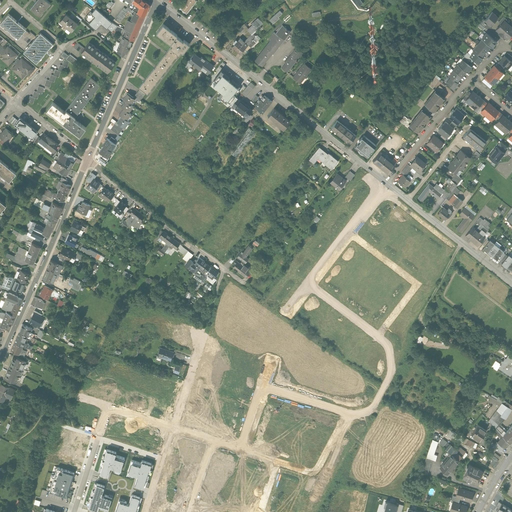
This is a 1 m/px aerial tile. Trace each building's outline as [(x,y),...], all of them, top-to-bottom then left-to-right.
[(50,3),(46,0),(37,0),(31,8),(40,16),(50,3)] [(149,4),(144,0),(138,0),(136,4),(135,3),(131,8),(133,9),(135,11),(134,14),(133,14),(130,21),(127,29),(124,36),(133,40),(134,40),(149,5),(149,4)] [(185,0),(181,6),(180,7),(186,12),(195,0),(185,0)] [(120,22),(128,10),(126,9),(124,7),(115,19),(120,22)] [(92,12),(90,11),(84,18),(96,28),(101,22),(106,27),(111,22),(96,8),(92,12)] [(270,19),(273,23),(280,18),(279,16),(283,13),(281,10),(270,19)] [(498,17),(492,12),(485,20),(486,21),(491,25),(498,17)] [(8,14),(1,23),(18,38),(21,34),(25,30),(26,29),(8,14)] [(66,14),(59,22),(60,22),(60,21),(63,24),(63,25),(65,26),(71,19),(66,14)] [(71,19),(65,26),(68,29),(68,28),(71,30),(71,31),(77,24),(71,19)] [(250,24),(252,26),(255,30),(260,25),(255,20),(250,24)] [(505,21),(504,20),(501,24),(496,30),(501,34),(509,25),(505,21)] [(111,22),(106,27),(111,32),(117,25),(111,22)] [(177,34),(163,24),(157,32),(170,42),(176,35),(177,34)] [(245,30),(249,34),(254,29),(253,29),(250,25),(245,30)] [(283,25),(283,26),(277,33),(275,32),(270,38),(271,40),(255,60),(262,66),(262,65),(273,52),(273,53),(274,53),(273,52),(290,31),(291,32),(291,31),(283,25)] [(511,27),(509,25),(501,34),(507,39),(511,33),(511,32),(511,27)] [(25,30),(21,34),(26,38),(27,36),(31,40),(35,36),(30,32),(29,34),(25,30)] [(40,33),(23,52),(36,63),(53,44),(40,33)] [(496,42),(486,33),(481,39),(482,39),(490,46),(492,47),(496,42)] [(130,46),(133,40),(124,36),(122,35),(120,42),(130,46)] [(183,40),(176,35),(170,42),(173,44),(171,47),(178,52),(180,50),(182,52),(189,44),(183,39),(183,40)] [(244,42),(236,50),(240,53),(244,49),(253,39),(249,36),(244,42)] [(244,42),(239,38),(237,40),(236,39),(234,42),(235,43),(232,46),(236,50),(244,42)] [(255,41),(253,39),(244,49),(246,51),(255,41)] [(490,46),(482,39),(477,44),(485,51),(490,46)] [(82,52),(85,48),(78,42),(74,47),(81,53),(82,52)] [(85,48),(82,52),(85,55),(91,60),(91,59),(93,61),(101,51),(100,50),(92,44),(89,42),(85,48)] [(127,53),(130,46),(120,42),(117,49),(118,49),(123,52),(127,53)] [(485,51),(477,44),(472,50),(474,51),(481,57),(485,51)] [(178,52),(171,47),(171,46),(160,60),(168,66),(170,64),(172,62),(171,62),(175,57),(175,58),(177,56),(176,55),(178,53),(178,52)] [(17,55),(7,47),(5,49),(1,54),(7,59),(5,61),(9,65),(17,55)] [(296,47),(297,47),(285,62),(286,63),(283,68),(282,67),(282,68),(287,72),(288,72),(287,72),(296,61),(297,61),(298,60),(297,60),(303,52),(303,53),(303,52),(297,47),(296,47)] [(101,51),(93,61),(95,62),(99,64),(98,65),(104,69),(105,69),(108,72),(116,62),(113,60),(114,60),(105,53),(105,54),(103,52),(102,52),(101,51)] [(481,57),(474,51),(470,56),(473,59),(478,63),(482,58),(481,57)] [(200,57),(194,53),(188,60),(193,63),(199,68),(204,62),(206,59),(201,56),(200,57)] [(470,56),(467,53),(464,56),(469,60),(471,62),(473,59),(470,56)] [(70,54),(66,59),(73,64),(77,59),(70,54)] [(511,63),(511,62),(504,56),(499,62),(503,65),(507,69),(511,63)] [(214,66),(206,59),(204,62),(206,64),(205,67),(210,70),(214,66)] [(34,69),(23,60),(21,61),(18,66),(14,70),(23,77),(26,73),(28,75),(34,69)] [(168,66),(160,60),(149,73),(157,80),(159,77),(160,78),(161,76),(161,75),(164,71),(165,71),(166,69),(168,66)] [(466,63),(463,60),(459,65),(466,71),(467,72),(471,67),(466,63)] [(311,69),(303,63),(293,76),(292,76),(292,77),(300,83),(300,82),(311,69),(311,70),(311,69)] [(459,65),(458,64),(453,70),(454,70),(461,76),(466,71),(459,65)] [(495,66),(494,65),(490,71),(498,78),(502,72),(499,70),(495,66)] [(214,79),(212,83),(222,91),(218,95),(226,102),(227,101),(233,94),(235,95),(241,89),(238,87),(240,85),(232,78),(230,80),(228,78),(229,76),(221,69),(214,79)] [(461,76),(454,70),(449,75),(451,77),(456,81),(461,76)] [(498,78),(490,71),(485,76),(486,76),(490,80),(493,83),(498,78)] [(157,80),(149,73),(139,87),(147,93),(149,90),(149,91),(151,89),(150,89),(154,84),(154,85),(156,83),(155,82),(157,80)] [(428,85),(432,88),(439,80),(435,76),(428,85)] [(451,77),(446,82),(453,88),(458,83),(456,81),(451,77)] [(99,85),(90,78),(78,94),(87,101),(99,85)] [(241,93),(246,96),(255,86),(250,82),(241,93)] [(435,90),(440,94),(444,89),(439,85),(435,90)] [(30,96),(28,101),(33,103),(35,98),(37,98),(39,93),(42,93),(44,88),(38,86),(36,92),(34,91),(32,96),(30,96)] [(440,94),(435,90),(424,104),(425,105),(430,109),(433,111),(444,97),(440,94)] [(478,95),(473,91),(471,93),(467,98),(464,96),(461,100),(466,105),(468,102),(470,104),(478,95)] [(133,97),(127,93),(123,98),(126,100),(131,104),(130,103),(132,100),(133,101),(135,99),(137,101),(137,100),(133,97)] [(87,101),(78,94),(66,109),(71,112),(75,116),(87,101)] [(227,101),(231,105),(237,97),(235,95),(233,94),(227,101)] [(266,109),(272,101),(264,95),(260,101),(258,99),(257,101),(258,102),(258,103),(265,109),(266,109)] [(483,100),(478,95),(470,104),(475,108),(479,104),(483,100)] [(242,101),(237,97),(231,105),(238,110),(244,103),(242,102),(242,101)] [(131,104),(126,100),(121,106),(123,108),(129,112),(129,111),(128,111),(130,108),(131,108),(133,106),(131,104)] [(53,102),(47,109),(63,122),(71,112),(66,109),(65,111),(53,102)] [(493,107),(488,102),(487,103),(483,108),(481,111),(486,115),(493,107)] [(252,110),(244,103),(238,110),(236,112),(240,116),(242,114),(246,117),(249,114),(252,110)] [(265,109),(258,103),(255,106),(262,113),(265,109)] [(498,111),(493,107),(486,115),(490,120),(494,115),(498,111)] [(129,112),(123,108),(119,114),(122,115),(127,119),(126,119),(128,115),(129,116),(131,113),(129,112)] [(289,120),(274,108),(268,115),(283,128),(289,120)] [(460,111),(456,108),(454,110),(452,112),(460,119),(464,114),(460,111)] [(427,113),(422,109),(409,125),(417,131),(430,115),(427,113)] [(75,116),(71,112),(63,122),(80,135),(86,127),(74,118),(75,116)] [(460,119),(452,112),(450,114),(451,115),(449,117),(453,120),(457,123),(460,119)] [(14,124),(18,119),(13,115),(9,120),(14,124)] [(127,119),(122,115),(117,121),(119,123),(124,127),(125,127),(124,126),(126,123),(127,124),(129,121),(127,119)] [(507,119),(503,115),(499,119),(495,124),(500,128),(507,119)] [(23,119),(20,116),(18,119),(14,124),(32,138),(38,131),(22,119),(23,119)] [(409,125),(401,118),(399,121),(407,127),(409,125)] [(260,125),(255,121),(252,119),(249,124),(252,126),(252,125),(257,129),(260,125)] [(511,123),(511,122),(507,119),(500,128),(505,132),(507,129),(511,125),(511,123)] [(337,120),(331,127),(350,142),(356,135),(347,128),(345,126),(337,120)] [(449,125),(445,122),(443,124),(443,123),(441,125),(449,132),(453,128),(449,125)] [(117,125),(114,123),(111,128),(118,134),(119,133),(122,135),(123,133),(121,131),(124,127),(119,123),(117,125)] [(467,131),(469,128),(471,126),(466,123),(462,127),(467,131)] [(449,132),(441,125),(439,128),(440,128),(438,131),(442,134),(446,137),(449,132)] [(237,126),(233,132),(237,136),(241,129),(237,126)] [(237,158),(255,133),(248,127),(229,152),(237,158)] [(12,133),(5,128),(0,134),(0,136),(7,142),(11,137),(10,136),(12,133)] [(486,141),(469,128),(467,131),(463,136),(479,150),(486,141)] [(51,138),(44,133),(40,137),(39,140),(46,145),(51,138)] [(363,135),(355,146),(358,148),(358,149),(358,150),(359,151),(360,152),(361,153),(362,153),(363,153),(364,153),(367,156),(375,145),(363,135)] [(442,142),(433,135),(427,143),(431,146),(435,150),(442,142)] [(109,139),(107,137),(103,143),(104,145),(111,150),(115,144),(115,143),(109,139)] [(58,144),(51,138),(46,145),(53,150),(53,151),(55,149),(58,144)] [(497,146),(503,151),(506,147),(500,142),(497,146)] [(111,150),(104,145),(99,151),(107,157),(112,151),(111,150)] [(438,152),(435,150),(431,146),(429,149),(436,155),(438,152)] [(503,151),(497,146),(489,156),(490,157),(490,159),(492,160),(493,160),(496,162),(504,152),(503,151)] [(321,149),(319,147),(313,153),(314,153),(309,159),(314,162),(316,160),(315,159),(318,157),(324,162),(325,160),(329,164),(328,165),(332,168),(338,161),(329,154),(327,156),(326,155),(327,154),(321,149)] [(470,157),(461,150),(448,166),(457,173),(470,157)] [(63,153),(61,151),(58,156),(59,157),(57,160),(63,165),(69,167),(73,160),(68,157),(67,157),(63,154),(63,153)] [(380,151),(373,161),(388,172),(395,163),(380,151)] [(480,155),(475,151),(472,155),(477,159),(480,155)] [(425,163),(417,156),(412,162),(414,164),(421,169),(422,167),(425,163)] [(50,163),(42,159),(39,164),(47,169),(50,163)] [(63,165),(57,160),(55,163),(53,166),(65,173),(69,167),(63,165)] [(16,173),(2,161),(0,163),(0,172),(9,180),(16,173)] [(403,174),(405,176),(412,167),(408,164),(401,172),(403,174)] [(412,167),(420,174),(424,169),(422,167),(421,169),(414,164),(412,167)] [(350,179),(354,174),(349,170),(345,176),(350,179)] [(100,182),(94,178),(96,175),(92,172),(87,178),(90,181),(87,185),(87,186),(86,187),(89,189),(90,188),(93,191),(95,188),(100,182)] [(337,172),(330,181),(331,180),(336,185),(337,183),(340,186),(338,188),(339,188),(346,179),(345,179),(337,173),(337,172)] [(405,176),(403,174),(398,180),(405,186),(407,183),(408,184),(409,182),(408,182),(410,179),(405,176)] [(455,174),(451,179),(457,184),(461,178),(455,174)] [(60,180),(59,179),(56,186),(57,187),(68,192),(71,184),(65,182),(62,180),(62,181),(60,180)] [(444,187),(450,192),(451,191),(455,186),(457,184),(451,179),(444,187)] [(12,185),(8,182),(2,188),(7,192),(12,185)] [(433,186),(429,182),(418,196),(422,200),(429,190),(432,192),(431,193),(432,194),(433,193),(437,197),(441,192),(433,186)] [(434,185),(433,186),(441,192),(444,188),(436,182),(435,184),(434,184),(434,185)] [(480,189),(486,193),(489,189),(483,185),(480,189)] [(454,193),(456,195),(460,190),(455,186),(451,191),(454,193)] [(68,192),(57,187),(56,190),(58,191),(57,192),(54,191),(54,193),(53,194),(54,195),(56,195),(56,196),(64,200),(68,192)] [(107,188),(107,189),(104,187),(99,193),(108,200),(111,197),(112,194),(114,193),(107,188)] [(454,193),(451,191),(450,192),(446,198),(449,200),(454,193)] [(39,198),(44,201),(47,195),(42,192),(39,198)] [(456,195),(454,193),(449,200),(454,204),(452,206),(455,209),(462,200),(456,195)] [(42,207),(44,203),(45,202),(44,201),(39,198),(37,197),(34,203),(41,207),(41,206),(42,207)] [(126,203),(121,199),(120,201),(116,205),(114,208),(120,213),(120,212),(124,208),(123,207),(125,205),(126,203)] [(49,211),(58,215),(62,206),(53,201),(52,202),(50,206),(44,203),(42,207),(49,211)] [(90,204),(83,201),(81,204),(79,203),(77,209),(86,213),(90,204)] [(124,208),(120,212),(123,214),(129,207),(125,205),(123,207),(124,208)] [(448,207),(447,209),(443,206),(438,212),(444,218),(447,215),(448,216),(452,212),(450,211),(451,210),(448,207)] [(139,211),(134,207),(131,210),(130,209),(128,211),(132,214),(131,216),(130,217),(128,216),(127,218),(128,219),(126,221),(124,219),(121,222),(127,227),(130,222),(139,211)] [(474,214),(464,207),(459,213),(464,217),(456,227),(460,231),(469,220),(474,214)] [(50,216),(56,219),(58,215),(49,211),(48,212),(42,209),(40,213),(43,215),(44,216),(49,218),(50,216)] [(145,215),(139,211),(130,222),(132,224),(137,228),(139,225),(138,224),(141,221),(142,222),(143,220),(142,219),(145,215)] [(49,218),(47,221),(48,221),(54,225),(56,219),(50,216),(49,218)] [(79,222),(74,219),(70,227),(78,231),(80,228),(84,230),(86,226),(79,222)] [(54,225),(48,221),(47,221),(45,227),(42,225),(40,230),(49,235),(54,225)] [(48,237),(49,237),(48,237),(49,235),(40,230),(42,225),(37,222),(32,233),(36,235),(42,238),(43,235),(48,237)] [(477,230),(472,226),(465,234),(469,237),(472,239),(483,225),(481,223),(477,227),(478,228),(477,230)] [(486,226),(483,225),(472,239),(474,241),(474,242),(478,244),(485,236),(481,233),(486,226)] [(175,238),(164,230),(163,231),(159,236),(160,236),(158,238),(158,239),(161,241),(163,238),(167,241),(162,248),(165,251),(166,251),(168,247),(170,244),(175,238)] [(78,238),(69,233),(65,240),(74,245),(78,238)] [(251,244),(255,247),(259,242),(260,242),(262,239),(261,238),(262,236),(259,233),(257,235),(260,237),(257,241),(255,239),(251,244)] [(180,242),(175,238),(170,244),(172,246),(177,249),(179,247),(177,246),(180,242)] [(494,243),(489,239),(488,240),(484,246),(483,248),(487,252),(494,243)] [(32,242),(30,246),(28,250),(37,254),(41,245),(32,242)] [(499,247),(494,243),(487,252),(492,255),(499,247)] [(179,250),(185,255),(188,250),(182,245),(179,250)] [(234,262),(236,263),(233,267),(238,271),(244,264),(248,258),(246,256),(252,247),(249,245),(243,252),(242,250),(240,252),(237,255),(238,256),(237,257),(238,258),(239,257),(243,260),(240,263),(236,260),(234,262)] [(73,251),(63,246),(59,253),(73,261),(75,257),(71,255),(73,251)] [(89,250),(82,246),(80,249),(95,257),(95,256),(99,258),(101,254),(90,248),(89,250)] [(163,255),(165,251),(162,248),(160,247),(157,250),(163,255)] [(170,249),(168,247),(166,251),(173,257),(172,258),(176,261),(180,256),(176,253),(177,252),(173,249),(172,250),(170,249)] [(503,251),(499,247),(492,255),(497,259),(498,257),(503,252),(503,251)] [(37,254),(28,250),(27,250),(26,254),(27,254),(25,258),(34,262),(37,254)] [(187,261),(188,261),(190,259),(193,254),(188,250),(183,258),(187,261)] [(511,258),(511,257),(508,254),(507,255),(503,260),(501,263),(506,266),(511,258)] [(204,261),(199,257),(196,261),(195,260),(193,262),(190,259),(188,261),(187,261),(186,264),(196,272),(204,261)] [(57,262),(50,259),(47,267),(54,270),(55,267),(57,262)] [(210,265),(204,261),(196,272),(195,274),(194,276),(202,282),(206,276),(205,275),(207,272),(209,270),(207,269),(210,265)] [(251,269),(244,264),(238,271),(244,275),(246,271),(248,273),(251,269)] [(54,270),(47,267),(43,277),(53,281),(57,273),(57,272),(56,271),(54,270)] [(212,267),(209,270),(207,272),(213,277),(217,271),(212,267)] [(29,273),(21,269),(17,278),(25,282),(29,273)] [(25,282),(17,278),(15,277),(11,287),(21,291),(25,282)] [(81,285),(70,278),(68,281),(73,283),(71,286),(79,290),(81,285)] [(53,289),(45,285),(41,293),(45,295),(45,296),(47,297),(48,297),(53,289)] [(15,295),(9,292),(6,298),(20,304),(22,299),(18,297),(18,296),(14,295),(15,295)] [(42,300),(34,296),(31,304),(36,306),(42,309),(45,303),(42,301),(42,300)] [(20,304),(6,298),(2,307),(7,310),(6,311),(7,311),(15,315),(20,304)] [(15,315),(7,311),(4,318),(12,321),(15,315)] [(33,312),(31,316),(32,316),(30,321),(32,322),(37,325),(40,326),(42,322),(43,323),(45,319),(40,316),(33,312)] [(12,321),(4,318),(0,325),(2,326),(1,328),(5,329),(5,328),(9,329),(12,321)] [(32,328),(22,324),(19,331),(27,335),(31,337),(33,333),(30,332),(32,328)] [(27,335),(19,331),(14,341),(21,344),(27,347),(29,344),(24,342),(27,335)] [(21,344),(14,341),(11,349),(19,353),(22,346),(21,344)] [(160,347),(158,355),(170,359),(173,351),(160,347)] [(511,357),(508,355),(505,358),(503,361),(511,366),(511,357)] [(16,382),(26,360),(25,360),(19,358),(17,357),(17,359),(13,358),(5,378),(16,382)] [(511,371),(511,366),(503,361),(502,360),(499,363),(500,364),(498,367),(510,375),(511,371)] [(181,365),(175,363),(172,372),(178,374),(181,365)] [(10,388),(2,384),(0,388),(0,400),(4,402),(6,397),(11,399),(15,390),(10,388)] [(498,407),(508,413),(511,408),(505,405),(502,403),(496,400),(496,399),(493,404),(498,407)] [(496,410),(505,417),(506,417),(508,413),(498,407),(496,410)] [(502,435),(507,430),(503,427),(502,429),(498,425),(505,417),(496,410),(489,420),(499,431),(502,435)] [(444,433),(447,428),(437,424),(434,428),(444,433)] [(486,430),(477,424),(471,434),(480,440),(486,430)] [(511,424),(507,430),(502,435),(509,441),(511,438),(511,424)] [(509,441),(502,435),(499,431),(496,433),(501,438),(498,442),(496,441),(494,443),(492,441),(490,444),(501,451),(509,441)] [(466,444),(473,448),(475,443),(468,439),(466,444)] [(431,444),(428,452),(434,454),(437,447),(438,442),(433,440),(431,444)] [(457,450),(449,444),(445,448),(447,450),(458,459),(462,456),(456,451),(457,451),(457,450)] [(456,451),(462,456),(463,458),(467,454),(465,452),(466,452),(459,447),(457,450),(457,451),(456,451)] [(116,452),(106,448),(103,458),(102,458),(100,465),(102,466),(99,472),(108,475),(111,465),(113,466),(113,468),(121,470),(125,457),(116,454),(116,452)] [(458,459),(447,450),(445,453),(448,456),(441,464),(449,470),(458,459)] [(487,454),(483,458),(485,460),(493,466),(498,459),(493,455),(491,457),(487,454)] [(427,474),(432,460),(426,458),(421,472),(427,474)] [(141,462),(131,459),(127,472),(135,475),(136,473),(138,474),(135,484),(143,486),(145,480),(147,480),(149,473),(148,473),(152,463),(141,460),(141,462)] [(482,470),(469,464),(463,477),(476,483),(478,478),(479,478),(480,475),(479,475),(482,470)] [(49,491),(67,496),(74,472),(57,466),(49,491)] [(105,485),(96,482),(94,489),(92,489),(90,495),(91,496),(88,506),(98,509),(99,507),(108,510),(112,496),(104,494),(104,495),(102,495),(105,485)] [(472,492),(459,488),(457,496),(459,497),(470,501),(472,492)] [(127,501),(119,498),(115,511),(135,511),(137,510),(137,511),(139,504),(138,503),(140,496),(131,494),(128,503),(126,503),(127,501)] [(257,501),(246,497),(243,505),(254,509),(257,501)] [(396,505),(385,501),(384,506),(385,506),(383,511),(394,511),(395,511),(397,505),(396,505)] [(458,503),(453,502),(451,510),(456,511),(464,511),(467,506),(458,503)] [(397,505),(395,511),(396,511),(400,511),(403,505),(397,503),(396,505),(397,505)] [(501,511),(506,506),(501,503),(496,510),(494,511),(501,511)]
